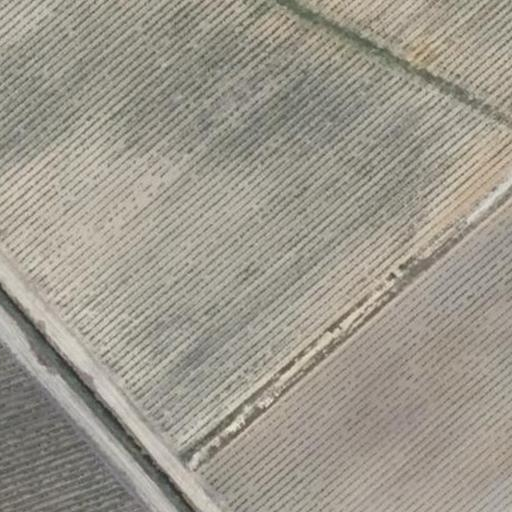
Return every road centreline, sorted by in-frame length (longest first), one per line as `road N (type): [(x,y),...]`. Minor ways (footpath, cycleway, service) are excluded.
road 1 (track): [(207,511),(0,266)]
road 2 (track): [(0,320),(165,511)]
